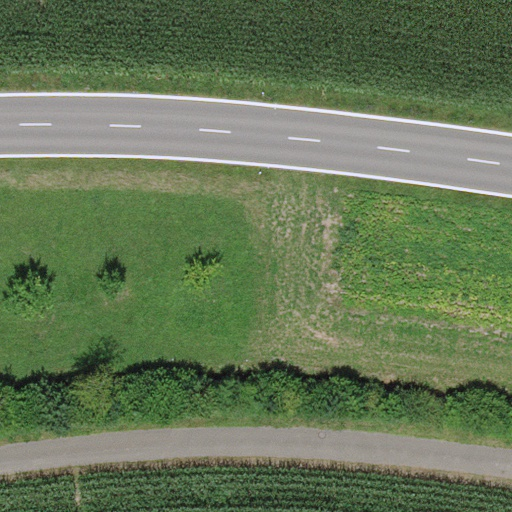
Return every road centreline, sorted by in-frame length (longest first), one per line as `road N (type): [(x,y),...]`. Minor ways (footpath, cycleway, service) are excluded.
road 1 (secondary): [(0,117),(173,114),(511,167)]
road 2 (track): [(0,458),(194,441),(379,450),(511,467)]
